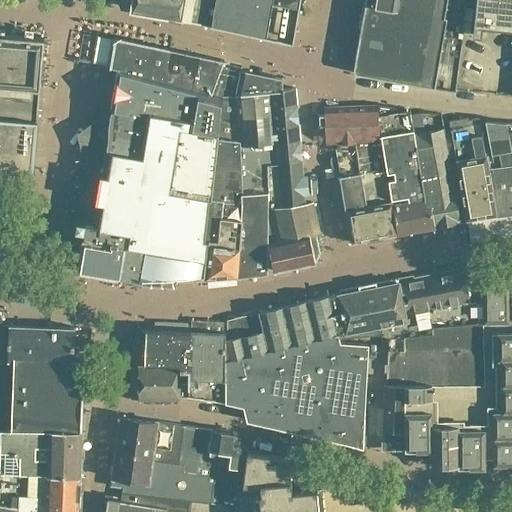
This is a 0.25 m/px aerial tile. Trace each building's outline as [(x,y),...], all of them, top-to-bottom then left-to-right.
[(292,45),(299,0),(130,0),(128,10),(177,19),(176,21),(292,45)] [(365,0),(353,72),(355,76),(414,86),(416,74),(418,62),(420,50),(421,39),(423,27),(425,15),(427,4),(463,10),(464,0),(365,0)] [(511,0),(475,0),(472,37),(481,38),(482,28),(511,31),(511,0)] [(425,15),(461,21),(463,10),(427,4),(425,15)] [(425,15),(423,27),(459,33),(461,21),(425,15)] [(460,45),(462,34),(459,34),(459,33),(423,27),(421,39),(460,45)] [(36,123),(43,38),(0,34),(0,174),(30,177),(35,125),(36,125),(36,123)] [(421,39),(420,50),(459,57),(460,45),(421,39)] [(211,96),(223,63),(123,42),(115,40),(109,69),(117,71),(117,72),(133,76),(143,79),(210,97),(211,96)] [(459,57),(420,50),(418,62),(457,69),(459,57)] [(418,62),(416,74),(455,81),(457,69),(418,62)] [(241,67),(240,67),(234,97),(235,97),(235,99),(221,99),(221,100),(218,117),(215,144),(216,144),(216,146),(239,149),(242,192),(265,190),(266,168),(267,168),(266,167),(284,165),(301,164),(301,162),(302,162),(302,160),(300,160),(299,145),(300,145),(300,142),(299,143),(297,126),(298,126),(298,124),(297,124),(296,109),(297,109),(297,106),(296,107),(294,91),(295,91),(294,90),(282,91),(281,80),(240,71),(241,67)] [(143,119),(162,124),(179,128),(179,129),(190,131),(200,134),(203,118),(218,117),(221,100),(221,99),(211,96),(210,97),(143,79),(133,76),(117,72),(110,112),(124,115),(143,119)] [(455,81),(416,74),(414,86),(434,89),(454,92),(455,81)] [(376,108),(350,109),(324,110),(326,146),(333,145),(380,138),(376,109),(376,108)] [(386,171),(391,205),(396,236),(399,236),(399,235),(431,229),(431,230),(433,229),(430,209),(424,210),(421,191),(422,191),(413,136),(414,136),(410,112),(396,114),(395,110),(376,108),(376,109),(380,138),(386,171)] [(143,119),(124,115),(110,112),(91,125),(86,137),(84,150),(85,163),(85,176),(85,189),(83,201),(81,218),(75,221),(72,233),(82,235),(75,274),(121,282),(121,280),(139,283),(139,282),(143,253),(145,241),(146,235),(154,174),(162,124),(143,119)] [(216,146),(216,144),(215,144),(218,117),(203,118),(200,134),(190,131),(179,129),(179,128),(162,124),(154,174),(146,235),(145,241),(143,253),(139,282),(139,283),(140,283),(141,282),(184,282),(203,281),(206,241),(204,241),(206,221),(208,201),(210,201),(216,146)] [(466,222),(496,217),(488,170),(489,170),(486,157),(485,157),(479,121),(468,123),(467,120),(449,123),(466,222)] [(489,170),(488,170),(496,217),(511,214),(511,125),(505,125),(487,128),(486,123),(485,123),(491,156),(499,154),(501,168),(489,170)] [(414,136),(413,136),(422,191),(421,191),(424,210),(430,209),(433,229),(443,227),(443,225),(449,223),(450,226),(459,224),(452,185),(443,131),(414,136)] [(333,145),(339,179),(386,171),(380,138),(333,145)] [(242,192),(239,149),(216,146),(210,201),(208,201),(206,221),(204,241),(206,241),(203,281),(238,277),(238,274),(265,271),(265,275),(267,274),(266,195),(241,197),(241,192),(242,192)] [(304,197),(308,197),(308,195),(307,195),(305,179),(307,179),(307,177),(302,178),(301,164),(284,165),(266,167),(267,168),(268,249),(273,273),(314,264),(319,255),(315,237),(319,236),(312,204),(305,205),(304,197)] [(397,237),(396,236),(391,205),(386,171),(339,179),(345,212),(345,214),(346,214),(351,243),(351,245),(397,237)] [(414,322),(405,323),(406,332),(483,324),(483,286),(483,282),(483,268),(476,270),(441,276),(437,277),(438,281),(426,283),(426,279),(406,282),(414,322)] [(336,296),(328,298),(338,336),(344,335),(345,339),(380,335),(379,328),(388,335),(406,332),(405,323),(414,322),(406,282),(372,289),(336,296)] [(387,354),(381,451),(384,451),(404,450),(430,450),(430,468),(448,467),(448,468),(511,467),(511,466),(511,285),(483,286),(483,324),(406,332),(388,335),(388,340),(446,337),(471,337),(471,351),(447,351),(387,354)] [(223,336),(224,371),(224,405),(226,405),(226,406),(243,409),(246,423),(351,447),(363,450),(363,439),(368,346),(339,344),(338,336),(328,298),(328,297),(288,307),(257,314),(258,314),(257,315),(248,317),(225,323),(226,336),(224,336),(223,336)] [(10,432),(44,433),(78,435),(78,434),(78,432),(79,432),(80,365),(69,365),(69,329),(8,327),(6,363),(12,364),(10,432)] [(144,366),(144,367),(165,367),(179,367),(186,366),(186,335),(167,334),(153,333),(146,333),(146,340),(145,366),(144,366)] [(179,374),(179,400),(187,399),(206,402),(224,405),(224,371),(223,336),(222,336),(222,337),(204,336),(186,335),(186,366),(186,374),(179,374)] [(388,340),(387,354),(447,351),(471,351),(471,337),(446,337),(388,340)] [(138,367),(138,403),(180,403),(179,400),(179,374),(186,374),(186,366),(179,367),(165,367),(144,367),(138,367)] [(121,490),(120,494),(233,507),(234,499),(240,447),(232,446),(233,434),(120,418),(109,489),(121,490)] [(78,456),(78,435),(44,433),(10,432),(10,433),(0,432),(0,474),(26,476),(46,476),(46,477),(78,478),(78,456)] [(324,511),(322,490),(291,493),(288,460),(246,454),(240,498),(234,499),(233,507),(232,511),(324,511)] [(19,511),(76,511),(78,478),(46,477),(46,476),(26,476),(25,499),(10,499),(10,510),(19,511)] [(232,511),(233,507),(120,494),(119,503),(107,501),(105,511),(232,511)]
